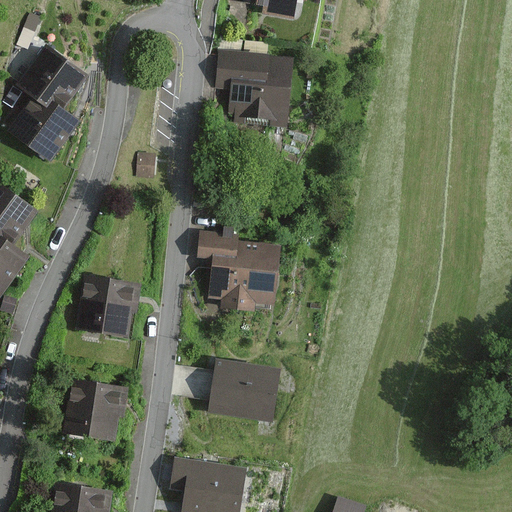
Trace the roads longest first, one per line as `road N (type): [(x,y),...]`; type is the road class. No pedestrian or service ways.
road 1 (residential): [(0,491),(34,328),(103,168),(123,36),(150,18),(177,22)]
road 2 (residential): [(143,511),(184,217),(193,49),(177,22)]
